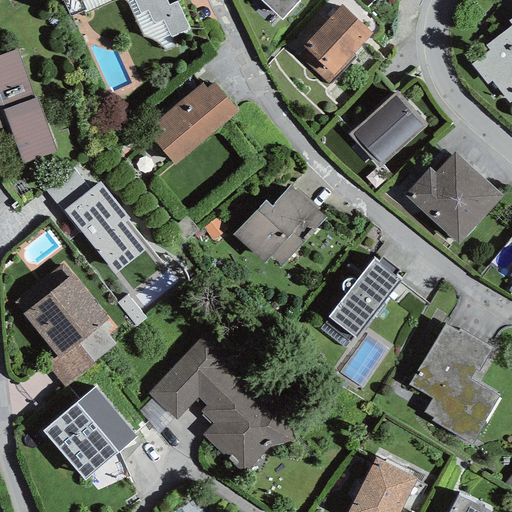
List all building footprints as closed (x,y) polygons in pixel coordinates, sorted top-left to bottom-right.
[(171,38),(189,30),(177,2),(169,5),(166,0),(62,0),(70,17),(84,12),(85,15),(114,1),(117,0),(122,0),(126,1),(127,3),(143,37),(148,38),(151,40),(156,42),(159,45),(163,48),(166,50),(176,46),(171,38)] [(260,0),(282,20),(300,0),(260,0)] [(352,54),(372,33),(342,5),(303,46),(305,47),(297,55),(329,86),(356,58),(352,54)] [(511,25),(485,46),(488,51),(471,64),(487,85),(492,81),(508,103),(511,100),(511,17),(508,20),(511,25)] [(23,164),(56,152),(37,98),(35,99),(17,49),(0,55),(0,129),(9,126),(23,164)] [(207,88),(202,84),(143,131),(174,165),(238,111),(214,83),(207,88)] [(396,91),(348,134),(378,168),(427,124),(396,91)] [(503,196),(454,152),(435,173),(429,168),(404,195),(458,244),(503,196)] [(63,210),(90,190),(72,167),(44,188),(62,211),(63,210)] [(63,210),(115,276),(146,249),(124,223),(130,219),(99,182),(90,190),(63,210)] [(265,201),(233,235),(264,264),(270,257),(281,267),(327,218),(318,210),(319,208),(297,187),(295,190),(291,186),(271,207),(265,201)] [(185,242),(199,231),(187,217),(173,228),(185,242)] [(213,240),(227,230),(217,217),(203,228),(213,240)] [(355,339),(400,281),(373,260),(357,280),(355,279),(352,278),(349,278),(345,280),(343,283),(341,286),(341,289),(342,291),(346,294),(328,317),(330,318),(325,323),(350,342),(353,337),(355,339)] [(58,358),(79,342),(109,320),(62,265),(14,303),(23,314),(22,315),(55,354),(58,358)] [(270,448),(293,441),(320,406),(215,323),(148,394),(176,420),(197,398),(205,406),(200,412),(213,423),(202,435),(239,470),(249,469),(270,448)] [(320,329),(345,348),(350,342),(325,323),(320,329)] [(484,421),(499,396),(469,379),(475,369),(478,371),(492,348),(459,328),(458,331),(445,323),(408,385),(432,399),(424,413),(433,418),(431,421),(472,445),(485,422),(484,421)] [(362,387),(388,349),(367,334),(340,372),(362,387)] [(58,358),(55,354),(45,362),(65,389),(97,365),(79,342),(58,358)] [(42,432),(85,481),(137,437),(94,387),(42,432)] [(400,511),(418,479),(375,457),(347,511),(400,511)] [(490,511),(459,496),(450,511),(490,511)]
